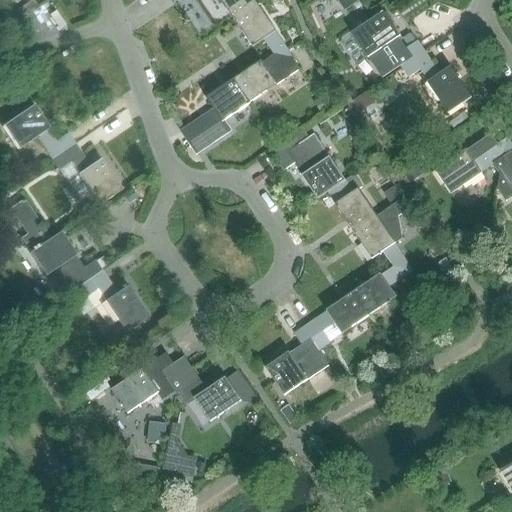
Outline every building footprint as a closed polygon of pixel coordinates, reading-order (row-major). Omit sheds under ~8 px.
[(220,0),(234,21),(257,5),(253,0),(220,0)] [(336,0),(344,10),(356,2),(354,0),(336,0)] [(263,41),(273,55),(285,47),(275,33),(275,32),(257,5),(234,21),(253,48),(263,41)] [(399,65),(401,69),(425,53),(417,42),(406,50),(398,38),(400,37),(392,26),(389,21),(384,13),(352,35),(367,57),(375,52),(388,72),(399,65)] [(409,34),(402,39),(407,46),(414,41),(409,34)] [(261,62),(234,80),(249,103),(300,68),(285,47),(273,55),(262,63),(261,62)] [(425,53),(401,69),(407,78),(418,70),(447,115),(472,99),(450,67),(439,75),(425,53)] [(207,99),(213,108),(221,120),(222,121),(249,103),(234,80),(207,99)] [(368,93),(354,103),(362,113),(375,104),(368,93)] [(327,94),(313,104),(320,113),(334,103),(327,94)] [(336,105),(315,120),(319,126),(340,111),(336,105)] [(34,106),(2,128),(17,150),(35,138),(47,129),(48,130),(50,129),(34,106)] [(181,131),(182,133),(192,126),(207,147),(216,141),(208,130),(221,120),(213,108),(181,131)] [(192,126),(182,133),(196,154),(207,147),(192,126)] [(47,129),(35,138),(51,161),(74,145),(68,136),(67,134),(56,142),(48,130),(47,129)] [(499,175),(499,174),(493,164),(511,151),(511,144),(508,139),(501,143),(493,132),(435,172),(450,195),(481,174),(481,173),(492,165),(499,175)] [(328,193),(329,193),(354,176),(353,176),(345,181),(328,158),(323,162),(308,142),(300,148),(291,136),(270,150),(284,171),(294,164),(303,176),(302,177),(318,200),(328,193)] [(74,145),(51,161),(58,171),(65,183),(76,175),(98,207),(122,191),(100,160),(89,167),(80,154),(74,145)] [(511,151),(493,164),(499,174),(497,189),(506,202),(511,197),(511,151)] [(402,171),(409,183),(428,171),(421,159),(402,171)] [(335,206),(354,233),(376,217),(358,191),(362,188),(354,176),(329,193),(336,205),(335,206)] [(384,194),(390,203),(399,197),(393,187),(384,194)] [(0,238),(6,235),(1,227),(6,224),(15,218),(27,235),(21,239),(30,253),(29,254),(44,277),(53,271),(69,293),(77,287),(78,288),(101,272),(94,261),(82,269),(74,257),(76,256),(60,233),(50,239),(25,202),(22,204),(21,202),(4,213),(2,210),(0,211),(0,238)] [(393,268),(394,268),(397,272),(408,264),(394,244),(395,244),(376,217),(354,233),(372,260),(383,253),(393,268)] [(438,264),(445,274),(452,270),(450,267),(445,260),(438,264)] [(381,275),(353,293),(369,316),(396,298),(389,287),(412,271),(408,264),(397,272),(394,268),(393,268),(382,276),(381,275)] [(101,272),(78,288),(85,298),(96,290),(104,302),(102,302),(124,334),(148,318),(127,287),(116,294),(107,280),(101,272)] [(327,313),(305,328),(320,350),(341,334),(369,316),(353,293),(326,311),(327,313)] [(320,350),(305,328),(294,335),(302,346),(290,354),(289,353),(266,369),(284,397),(329,367),(318,351),(320,350)] [(389,347),(401,347),(401,338),(389,338),(389,347)] [(143,370),(112,391),(127,414),(158,393),(165,402),(175,395),(177,394),(170,384),(192,369),(184,358),(173,365),(166,355),(143,370)] [(192,369),(170,384),(177,394),(185,407),(194,401),(210,423),(241,402),(225,378),(207,391),(192,369)] [(81,389),(89,402),(113,386),(105,373),(81,389)] [(280,411),(290,425),(298,419),(288,406),(280,411)] [(149,422),(147,443),(164,445),(166,424),(149,422)] [(162,468),(193,475),(196,462),(165,455),(162,468)] [(511,464),(500,472),(511,492),(511,464)] [(133,472),(133,474),(135,474),(152,477),(154,468),(135,465),(133,472)] [(450,485),(444,473),(435,478),(441,489),(450,485)]
